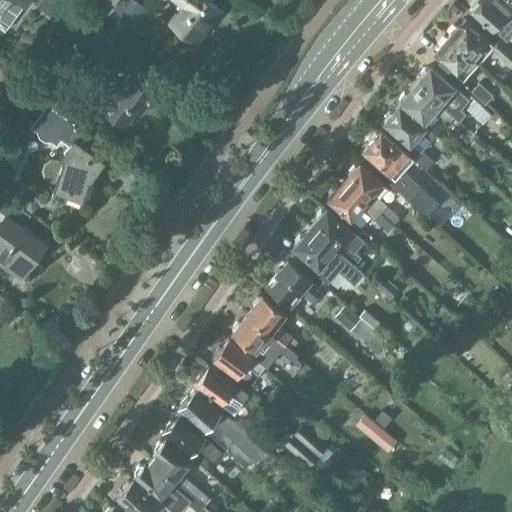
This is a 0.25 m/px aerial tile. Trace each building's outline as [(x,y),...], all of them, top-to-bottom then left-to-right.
[(27,0),(0,0),(0,26),(5,31),(27,0)] [(138,0),(117,0),(106,16),(126,32),(146,6),(138,0)] [(178,0),(184,4),(170,22),(197,42),(206,30),(204,29),(219,9),(210,2),(211,0),(178,0)] [(479,0),(471,10),(493,29),(494,28),(507,41),(511,35),(511,10),(510,9),(509,9),(498,0),(479,0)] [(59,7),(53,15),(67,26),(73,18),(59,7)] [(511,52),(498,39),(493,44),(465,20),(450,37),(478,62),(491,47),(511,65),(511,52)] [(462,79),(478,62),(450,37),(435,54),(462,79)] [(153,70),(114,42),(96,66),(124,85),(105,111),(118,120),(126,128),(138,112),(141,114),(163,83),(150,74),(153,70)] [(466,114),(461,110),(470,100),(430,65),(428,67),(425,67),(421,72),(421,75),(414,83),(440,104),(454,117),(460,122),(466,114)] [(424,123),(433,112),(448,125),(454,117),(440,104),(414,83),(408,91),(404,91),(400,96),(400,100),(398,102),(399,103),(437,135),(427,125),(424,123)] [(481,83),(472,92),(486,105),(495,95),(481,83)] [(72,120),(49,103),(32,126),(38,130),(41,136),(46,139),(52,139),(57,143),(62,136),(69,123),(72,120)] [(410,154),(426,170),(434,161),(423,151),(437,135),(399,103),(393,110),(389,110),(385,115),(385,119),(384,121),(409,143),(404,149),(410,154)] [(91,180),(105,160),(83,144),(91,133),(72,120),(69,123),(62,136),(70,144),(62,156),(65,158),(64,160),(58,158),(53,158),(49,160),(47,163),(45,167),(45,171),(46,174),(48,177),(51,179),(57,181),(54,188),(84,199),(91,180)] [(399,166),(409,155),(410,154),(404,149),(381,129),(378,129),(369,140),(369,142),(363,148),(385,168),(384,169),(390,175),(392,172),(395,175),(389,182),(408,200),(423,213),(436,199),(421,186),(399,166)] [(477,137),(470,145),(480,153),(487,145),(477,137)] [(344,180),(367,199),(382,212),(395,224),(400,220),(399,216),(387,205),(376,195),(385,184),(383,181),(360,161),(358,163),(354,163),(349,169),(350,173),(344,180)] [(367,199),(344,180),(338,187),(334,187),(329,192),(330,196),(328,198),(359,226),(362,226),(371,216),(375,220),(382,212),(367,199)] [(42,248),(46,241),(24,225),(32,214),(25,209),(17,204),(0,191),(0,209),(8,215),(0,226),(0,252),(4,255),(1,259),(23,274),(30,264),(36,268),(47,252),(42,248)] [(17,204),(25,209),(31,201),(23,195),(17,204)] [(355,252),(365,240),(326,207),(325,209),(322,210),(317,215),(317,218),(310,226),(355,264),(361,257),(355,252)] [(389,232),(395,224),(382,212),(375,220),(389,232)] [(355,264),(310,226),(303,234),(300,234),(296,240),(296,243),(294,245),(321,268),(317,272),(328,281),(339,269),(354,282),(363,272),(355,264)] [(324,290),(311,279),(289,260),(267,285),(289,304),(300,291),(313,302),(324,290)] [(377,287),(390,298),(398,289),(385,278),(377,287)] [(254,303),(247,313),(292,349),(298,341),(292,336),(292,335),(278,324),(286,312),(263,293),(260,296),(260,295),(257,295),(253,300),(254,303)] [(360,318),(345,305),(338,312),(352,326),(360,318)] [(360,318),(382,337),(388,330),(365,311),(360,318)] [(280,350),(299,364),(301,361),(296,357),(298,354),(292,349),(247,313),(240,321),(237,321),(233,326),(234,328),(234,329),(231,333),(254,351),(251,355),(254,357),(267,367),(280,350)] [(253,358),(254,357),(229,338),(214,358),(238,377),(247,365),(259,374),(265,366),(253,358)] [(195,385),(221,404),(228,394),(242,405),(249,395),(235,385),(236,384),(209,365),(195,385)] [(251,452),(259,443),(236,423),(235,425),(222,413),(196,390),(179,408),(204,431),(213,421),(228,434),(230,432),(251,452)] [(382,410),(374,419),(384,427),(391,418),(382,410)] [(397,440),(365,413),(355,424),(388,451),(397,440)] [(164,432),(189,454),(197,446),(213,460),(221,451),(206,438),(206,437),(180,414),(164,432)] [(302,425),(293,436),(317,458),(326,447),(302,425)] [(317,458),(293,436),(285,444),(309,466),(317,458)] [(189,491),(188,492),(204,506),(211,498),(182,474),(192,462),(165,439),(163,441),(159,441),(156,445),(156,449),(154,451),(155,452),(150,458),(189,491)] [(366,472),(338,447),(328,458),(356,483),(366,472)] [(133,475),(135,476),(133,479),(165,507),(169,511),(173,511),(174,511),(173,511),(182,511),(190,504),(198,511),(209,511),(204,507),(188,492),(189,491),(150,458),(145,463),(144,462),(142,465),(138,465),(134,469),(135,472),(133,475)] [(160,511),(165,507),(159,503),(133,479),(117,496),(133,511),(160,511)]
